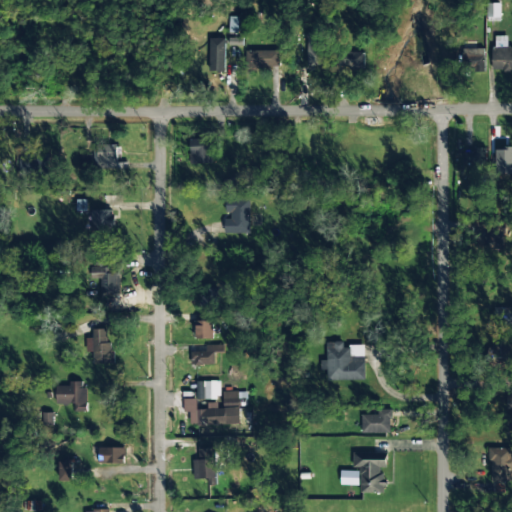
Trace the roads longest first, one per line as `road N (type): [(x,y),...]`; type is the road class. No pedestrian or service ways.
road 1 (residential): [(511,110),(0,112)]
road 2 (residential): [(441,511),(440,111)]
road 3 (residential): [(160,511),(159,113)]
